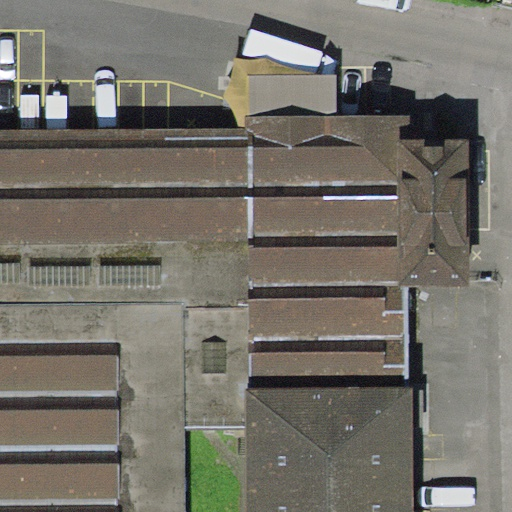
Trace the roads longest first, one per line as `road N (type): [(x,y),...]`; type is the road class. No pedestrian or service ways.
road 1 (unknown): [(502,47),(506,511)]
road 2 (unclassified): [(261,0),(511,49)]
